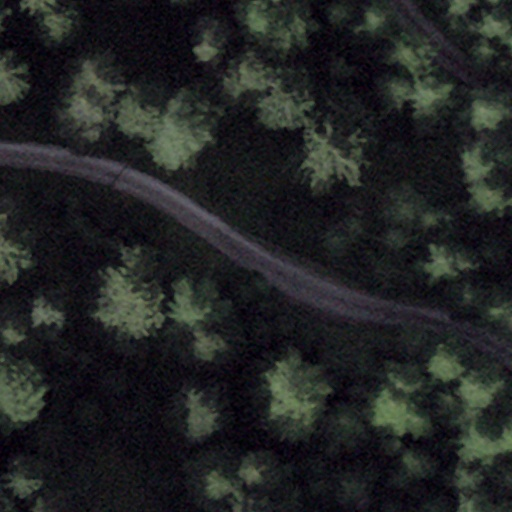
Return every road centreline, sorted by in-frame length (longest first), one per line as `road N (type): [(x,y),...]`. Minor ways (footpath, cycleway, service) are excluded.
road 1 (track): [(0,146),(78,158),(479,341),(511,368)]
road 2 (track): [(511,96),(407,0)]
